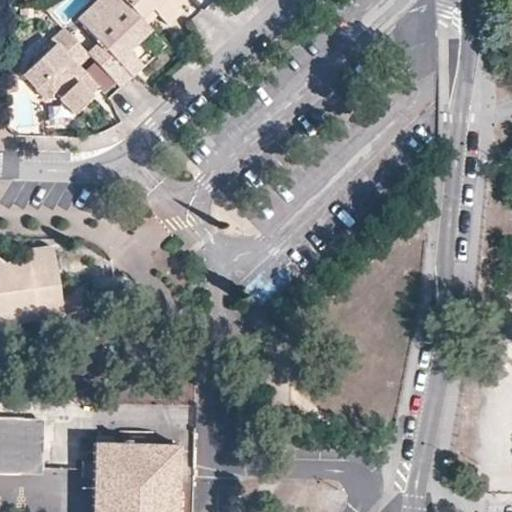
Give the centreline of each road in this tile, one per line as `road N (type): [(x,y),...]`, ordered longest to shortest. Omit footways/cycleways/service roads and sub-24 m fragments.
road 1 (residential): [(472,0),(451,336),(418,511)]
road 2 (residential): [(289,0),(105,168),(0,165)]
